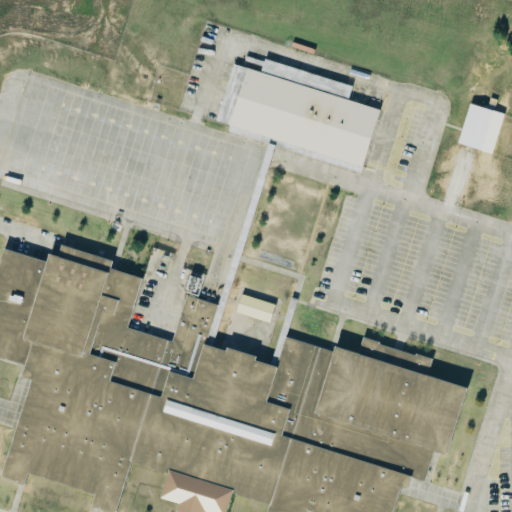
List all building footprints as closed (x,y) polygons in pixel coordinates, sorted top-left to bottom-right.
[(245,65),(265,71),(268,62),(248,56),(245,65)] [(226,123),(244,69),(372,109),(356,163),(270,137),(226,123)] [(466,103),(453,144),(479,151),(491,111),(466,103)] [(0,470),(32,368),(0,358),(0,249),(46,263),(52,244),(109,262),(107,269),(138,279),(124,329),(168,343),(183,296),(213,306),(202,345),(206,347),(223,352),(224,349),(252,358),(252,362),(269,368),(272,368),(281,337),(353,359),(359,339),(429,360),(424,377),(464,390),(445,453),(412,443),(400,478),(389,511),(264,511),(266,507),(229,495),(223,511),(195,511),(158,500),(165,475),(128,463),(112,511),(101,511),(88,508),(92,496),(24,475),(20,485),(0,477),(0,470)] [(280,306),(246,295),(241,313),(274,324),(280,306)]
